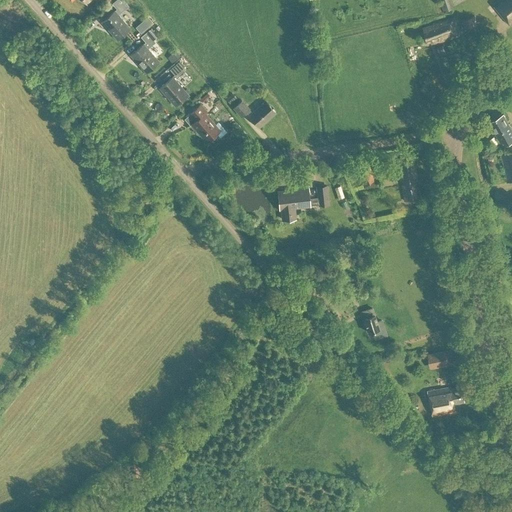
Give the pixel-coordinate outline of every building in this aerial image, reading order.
[(117,13),(127,4),(123,0),(115,0),(112,3),(116,8),(101,21),(117,39),(130,28),(117,13)] [(439,0),(443,12),(453,9),(449,0),(439,0)] [(511,0),(496,0),(493,3),(511,27),(511,26),(511,0)] [(464,29),(478,26),(475,16),(461,20),(464,29)] [(135,27),(140,33),(152,23),(147,17),(135,27)] [(450,38),(459,36),(454,18),(433,24),(433,25),(423,28),(427,41),(431,40),(432,43),(444,40),(444,38),(449,36),(450,38)] [(146,46),(156,37),(149,29),(141,36),(145,42),(130,54),(146,72),(159,61),(146,46)] [(175,79),(185,70),(178,62),(169,69),(174,75),(160,88),(175,105),(188,94),(175,79)] [(231,92),(225,98),(229,101),(230,103),(236,97),(231,92)] [(201,102),(209,96),(206,93),(199,99),(201,102)] [(234,108),(241,116),(245,112),(258,127),(275,112),(265,101),(252,113),(249,109),(242,101),(234,108)] [(207,111),(201,103),(184,118),(190,124),(191,125),(206,142),(220,130),(206,112),(207,111)] [(511,140),(511,128),(504,114),(489,122),(503,146),(511,140)] [(507,181),(511,180),(511,145),(500,149),(507,181)] [(404,201),(417,199),(413,177),(416,176),(413,155),(396,158),(400,180),(402,180),(403,184),(401,185),(404,201)] [(361,186),(376,179),(368,162),(353,168),(361,186)] [(318,199),(308,200),(307,189),(278,192),(280,210),(282,210),(283,218),(293,217),(292,207),(329,203),(327,187),(317,188),(318,199)] [(350,291),(333,300),(337,308),(354,298),(350,291)] [(348,313),(356,310),(353,304),(345,307),(348,313)] [(364,318),(363,318),(368,332),(373,331),(376,338),(386,335),(382,321),(377,322),(374,315),(372,309),(362,312),(364,318)] [(263,336),(277,321),(266,311),(252,326),(263,336)] [(429,354),(431,366),(451,362),(449,351),(429,354)] [(455,403),(466,402),(463,387),(452,389),(451,386),(428,391),(432,416),(456,411),(455,403)]
